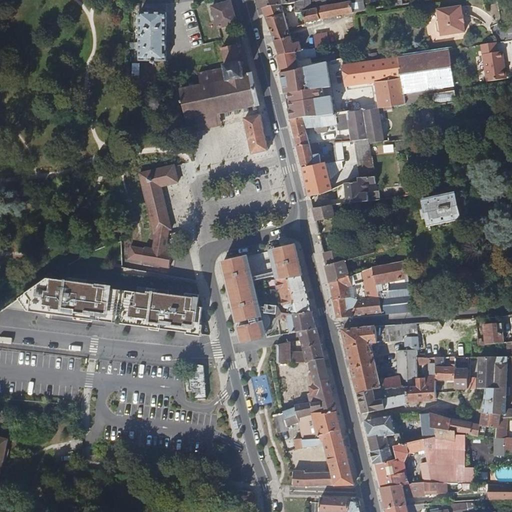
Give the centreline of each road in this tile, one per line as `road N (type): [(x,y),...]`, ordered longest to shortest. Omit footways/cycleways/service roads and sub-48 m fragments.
road 1 (tertiary): [(246,0),(301,223)]
road 2 (residential): [(228,349),(155,351),(0,336)]
road 3 (tertiary): [(301,223),(209,249),(228,349)]
road 4 (tertiary): [(374,511),(329,328)]
road 5 (residential): [(329,328),(511,307)]
road 6 (tertiary): [(228,349),(270,511)]
